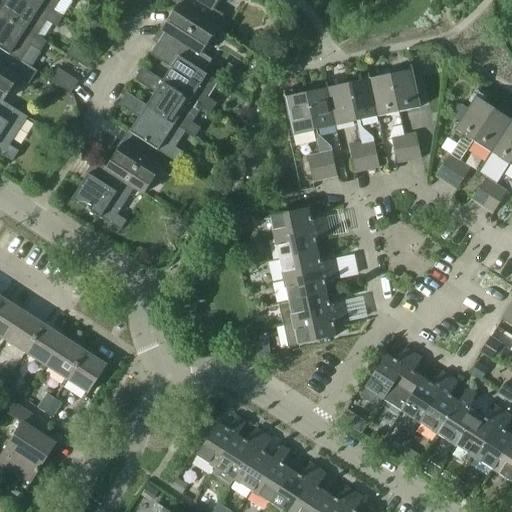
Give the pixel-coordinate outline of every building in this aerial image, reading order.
[(62,17),(52,11),(34,0),(9,0),(8,2),(3,0),(1,0),(3,1),(0,6),(0,13),(36,36),(46,21),(56,28),(62,17)] [(34,0),(52,11),(59,0),(67,0),(72,3),(73,0),(34,0)] [(168,0),(177,6),(180,8),(181,7),(215,29),(215,28),(221,19),(211,12),(219,0),(168,0)] [(158,43),(203,73),(209,64),(199,57),(218,30),(215,28),(215,29),(181,7),(180,8),(177,6),(162,30),(165,32),(158,43)] [(46,42),(36,36),(0,13),(0,48),(20,61),(20,60),(29,46),(39,52),(46,42)] [(82,31),(102,44),(109,32),(90,19),(82,31)] [(217,82),(203,73),(158,43),(150,55),(175,72),(167,84),(166,86),(201,107),(200,108),(210,114),(216,104),(207,98),(217,82)] [(66,56),(86,68),(93,57),(73,44),(66,56)] [(36,72),(20,60),(20,61),(0,48),(0,100),(2,102),(3,102),(20,75),(30,82),(36,72)] [(390,76),(398,112),(420,107),(418,97),(415,87),(411,66),(402,67),(403,73),(390,76)] [(166,86),(167,84),(142,68),(134,80),(159,96),(151,109),(150,110),(185,132),(184,132),(194,139),(200,129),(191,123),(200,108),(201,107),(166,86)] [(50,80),(70,93),(77,82),(57,69),(50,80)] [(398,112),(390,76),(376,78),(375,73),(368,75),(377,117),(398,112)] [(355,121),(377,117),(368,75),(360,76),(361,82),(347,85),(355,121)] [(355,121),(347,85),(335,88),(334,82),(325,84),(334,126),(355,121)] [(314,130),(334,126),(325,84),(318,86),(319,91),(306,94),(314,130)] [(314,130),(306,94),(292,97),(291,92),(283,93),(283,97),(292,135),(314,130)] [(472,141),(493,108),(482,101),(485,97),(477,92),(467,109),(461,105),(457,106),(452,113),(453,117),(459,121),(454,129),(472,141)] [(128,132),(132,134),(178,163),(184,154),(175,147),(184,132),(185,132),(150,110),(151,109),(133,97),(126,93),(118,105),(138,118),(128,132)] [(0,154),(11,161),(18,150),(9,145),(27,117),(3,102),(2,102),(0,100),(0,154)] [(490,152),(511,118),(511,114),(508,112),(505,116),(493,108),(472,141),(490,152)] [(508,164),(511,158),(511,118),(490,152),(508,164)] [(109,170),(109,171),(133,187),(133,188),(143,194),(159,170),(169,176),(178,163),(132,134),(128,132),(132,134),(124,146),(121,144),(106,167),(109,170)] [(409,162),(421,159),(416,135),(404,138),(409,162)] [(397,164),(409,162),(404,138),(392,140),(397,164)] [(366,171),(379,168),(373,143),(361,146),(366,171)] [(355,173),(366,171),(361,146),(349,149),(355,173)] [(325,180),(336,177),(331,152),(319,155),(325,180)] [(312,183),(325,180),(319,155),(307,158),(312,183)] [(445,183),(459,161),(449,155),(435,176),(445,183)] [(445,183),(456,190),(470,168),(459,161),(445,183)] [(133,188),(133,187),(109,171),(109,170),(106,167),(99,163),(91,176),(88,174),(71,200),(119,231),(126,221),(116,214),(133,188)] [(481,206),(495,185),(485,178),(471,200),(481,206)] [(481,206),(492,213),(492,214),(506,192),(495,185),(481,206)] [(274,239),(327,227),(325,218),(311,221),(311,218),(309,219),(307,209),(270,217),(274,239)] [(279,260),(316,252),(314,242),(316,242),(315,240),(329,237),(327,227),(274,239),(279,260)] [(284,281),(336,270),(334,260),(321,263),(320,261),(318,261),(316,252),(279,260),(284,281)] [(288,302),(326,294),(323,285),(325,284),(325,283),(338,280),(336,270),(284,281),(288,302)] [(293,322),(283,325),(283,326),(346,312),(343,302),(330,305),(329,303),(328,304),(326,294),(288,302),(293,322)] [(0,337),(4,339),(22,311),(1,297),(0,299),(0,337)] [(511,326),(511,311),(507,309),(501,319),(511,326)] [(25,353),(43,325),(22,311),(4,339),(25,353)] [(334,324),(348,322),(346,312),(283,326),(288,347),(298,345),(335,337),(333,327),(334,327),(334,324)] [(46,367),(64,338),(43,325),(25,353),(46,367)] [(484,345),(496,353),(501,344),(489,337),(484,345)] [(67,380),(85,352),(64,338),(46,367),(67,380)] [(491,359),(496,353),(484,345),(479,352),(491,359)] [(382,401),(413,354),(404,348),(396,361),(395,360),(394,360),(386,355),(364,389),(382,401)] [(85,352),(67,380),(88,394),(106,365),(85,352)] [(401,413),(422,380),(414,374),(415,373),(413,372),(421,360),(413,354),(382,401),(401,413)] [(477,363),(471,373),(480,379),(486,369),(477,363)] [(0,384),(3,387),(12,372),(4,367),(0,372),(0,384)] [(3,387),(11,392),(20,377),(12,372),(3,387)] [(419,424),(449,378),(441,372),(433,385),(430,383),(430,384),(422,380),(401,413),(419,424)] [(459,403),(458,403),(451,398),(452,397),(449,395),(457,383),(449,378),(419,424),(437,436),(459,403)] [(455,448),(477,415),(469,410),(470,409),(468,407),(476,395),(467,389),(458,403),(459,403),(437,436),(455,448)] [(45,414),(55,399),(46,393),(36,408),(45,414)] [(55,399),(45,414),(52,418),(62,404),(55,399)] [(0,463),(29,483),(54,445),(41,436),(48,427),(14,404),(7,414),(21,423),(0,455),(0,463)] [(473,460),(504,413),(495,408),(487,420),(485,419),(484,420),(477,415),(455,448),(473,460)] [(511,439),(511,437),(505,433),(506,432),(504,431),(511,418),(504,413),(473,460),(491,471),(511,439)] [(236,436),(245,422),(236,417),(229,429),(226,428),(225,429),(217,424),(197,456),(215,468),(236,435),(236,436)] [(360,419),(354,427),(362,432),(367,423),(360,419)] [(228,488),(263,434),(254,428),(247,441),(244,439),(243,440),(236,436),(236,435),(215,468),(210,476),(228,488)] [(272,459),(272,458),(265,454),(266,453),(263,451),(271,439),(263,434),(228,488),(234,480),(251,491),(272,459)] [(396,438),(390,448),(399,454),(405,444),(396,438)] [(511,439),(491,471),(510,484),(511,481),(511,439)] [(270,503),(291,471),(283,466),(284,465),(281,463),(289,451),(280,445),(272,458),(272,459),(251,491),(270,503)] [(431,463),(424,473),(433,479),(439,469),(431,463)] [(283,511),(288,511),(317,469),(309,464),(301,476),(298,474),(298,475),(291,471),(270,503),(283,511)] [(314,511),(326,494),(319,489),(319,487),(317,486),(325,474),(317,469),(288,511),(314,511)] [(177,478),(171,487),(181,493),(186,485),(177,478)] [(459,484),(454,492),(462,497),(467,489),(459,484)] [(147,485),(141,495),(150,501),(157,491),(147,485)] [(340,511),(353,492),(345,487),(337,499),(334,497),(334,499),(326,494),(314,511),(340,511)] [(353,492),(340,511),(355,511),(356,511),(354,510),(361,498),(353,492)]
